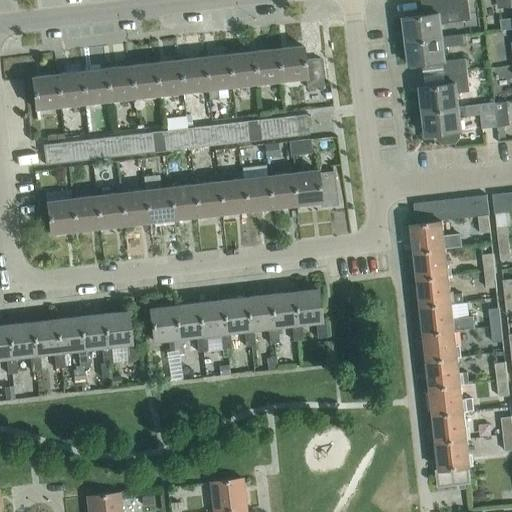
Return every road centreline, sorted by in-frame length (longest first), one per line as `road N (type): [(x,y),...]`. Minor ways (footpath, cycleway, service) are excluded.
road 1 (residential): [(378,186),(383,239),(163,268),(13,276),(0,156)]
road 2 (unclassified): [(0,25),(209,0)]
road 3 (residential): [(356,0),(378,186)]
road 4 (residential): [(378,186),(511,170)]
